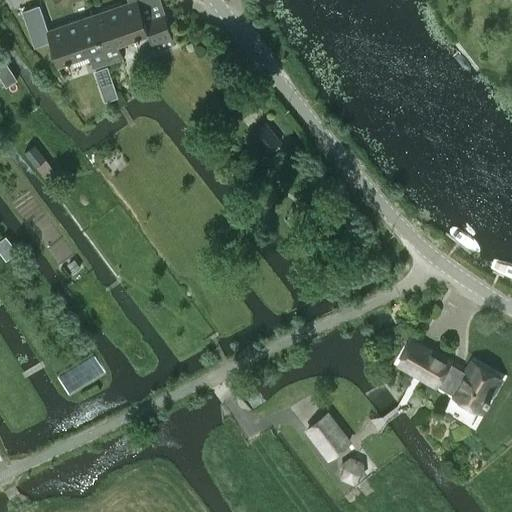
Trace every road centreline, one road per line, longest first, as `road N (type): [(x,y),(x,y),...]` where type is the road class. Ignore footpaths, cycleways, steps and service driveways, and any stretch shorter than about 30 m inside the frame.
road 1 (unclassified): [(0,477),(440,265)]
road 2 (tertiary): [(440,265),(382,206),(215,0)]
